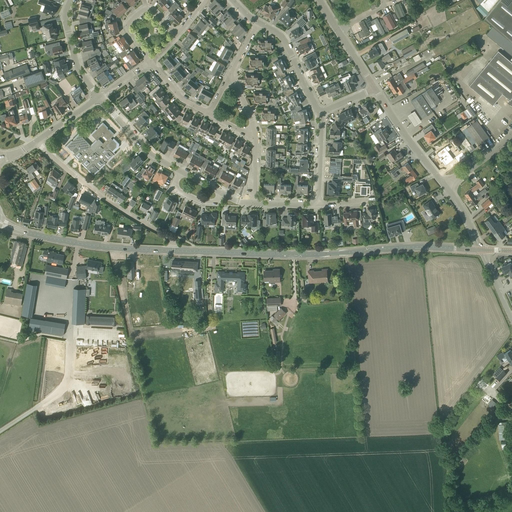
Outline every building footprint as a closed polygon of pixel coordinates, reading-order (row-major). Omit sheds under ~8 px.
[(39,0),(38,3),(45,5),(43,12),(47,13),(47,12),(54,14),(54,13),(55,13),(56,11),(55,10),(57,6),(50,4),(51,1),(46,0),(39,0)] [(167,0),(162,6),(166,10),(170,6),(172,8),(177,3),(176,2),(175,1),(174,0),(167,0)] [(210,1),(206,6),(207,7),(209,5),(213,9),(219,3),(219,2),(219,1),(217,0),(213,0),(212,2),(210,1)] [(284,8),(287,5),(290,1),(288,0),(283,0),(280,5),(284,8)] [(296,0),(290,0),(290,1),(287,5),(291,8),(297,0),(296,0)] [(476,0),(480,4),(480,3),(488,11),(497,0),(476,0)] [(511,0),(499,0),(484,18),(493,26),(511,41),(511,0)] [(115,3),(123,13),(128,9),(124,5),(122,2),(120,3),(118,1),(115,3)] [(79,9),(88,12),(90,6),(93,8),(94,5),(90,3),(89,6),(81,4),(79,9)] [(119,16),(123,13),(115,3),(113,4),(113,8),(110,11),(106,9),(105,12),(111,15),(112,12),(113,12),(114,13),(115,12),(119,16)] [(179,5),(177,3),(172,8),(174,10),(169,15),(173,19),(179,13),(182,10),(178,6),(179,5)] [(217,13),(223,7),(223,6),(223,5),(220,3),(219,3),(213,9),(217,13)] [(393,6),(398,18),(405,15),(400,3),(393,6)] [(276,14),(278,10),(279,8),(274,5),(274,6),(269,4),(268,6),(265,4),(263,8),(261,12),(264,14),(264,15),(272,19),(275,14),(276,14)] [(0,15),(2,19),(10,15),(7,8),(0,11),(0,15)] [(87,17),(88,12),(79,9),(78,15),(85,17),(85,20),(92,20),(92,18),(87,17)] [(282,23),(282,22),(286,26),(295,16),(293,14),(293,13),(294,12),(292,10),(291,10),(290,11),(288,9),(279,19),(279,20),(279,21),(281,23),(282,23)] [(224,21),(231,15),(227,11),(220,17),(224,21)] [(173,19),(177,23),(183,17),(179,13),(173,19)] [(397,25),(395,22),(390,13),(382,16),(389,29),(397,25)] [(234,18),(235,18),(232,15),(231,15),(224,21),(223,23),(225,25),(224,27),(227,30),(233,25),(231,23),(235,19),(234,18)] [(294,24),(291,28),(292,30),(291,31),(292,33),(295,38),(299,36),(303,33),(305,32),(305,31),(302,27),(307,22),(302,17),(302,16),(301,15),(297,19),(298,20),(294,24)] [(207,20),(204,17),(202,19),(201,20),(200,19),(197,23),(204,29),(208,25),(210,27),(211,28),(213,26),(210,23),(207,20)] [(373,20),(371,21),(372,25),(375,23),(378,29),(380,33),(384,31),(377,18),(373,20)] [(108,24),(109,29),(118,27),(117,21),(111,23),(110,19),(105,20),(106,24),(108,24)] [(80,31),(89,29),(87,23),(92,22),(92,20),(85,20),(86,23),(78,25),(80,31)] [(4,22),(6,29),(13,28),(11,21),(4,22)] [(362,37),(363,37),(364,37),(366,35),(366,36),(370,34),(363,21),(359,23),(363,30),(360,32),(362,37)] [(37,22),(29,24),(31,31),(39,29),(37,22)] [(202,38),(204,36),(203,35),(201,34),(204,29),(197,23),(193,28),(197,31),(198,32),(197,34),(202,38)] [(240,24),(239,23),(235,27),(233,25),(227,30),(228,30),(229,29),(231,31),(232,30),(233,30),(231,32),(234,36),(243,27),(242,27),(243,26),(240,23),(240,24)] [(52,24),(43,26),(44,33),(46,32),(48,40),(57,37),(56,34),(58,34),(56,28),(53,29),(52,24)] [(240,38),(247,31),(246,31),(247,30),(244,27),(243,28),(243,27),(234,36),(238,40),(240,38)] [(410,34),(407,28),(390,38),(393,43),(410,34)] [(185,38),(193,44),(197,38),(200,41),(202,38),(197,34),(195,37),(190,33),(185,38)] [(301,45),(298,46),(301,53),(305,51),(310,49),(313,48),(311,44),(308,45),(308,44),(311,42),(309,37),(311,36),(309,33),(307,35),(308,37),(304,39),(299,41),(300,42),(301,45)] [(84,47),(93,45),(91,40),(94,39),(93,36),(87,38),(87,40),(82,42),(84,47)] [(126,41),(123,36),(119,39),(115,42),(113,40),(111,41),(109,43),(110,45),(113,43),(113,45),(114,45),(116,48),(119,46),(126,41)] [(188,51),(190,49),(189,48),(193,44),(185,38),(182,42),(185,44),(183,47),(188,51)] [(225,46),(222,51),(230,56),(233,51),(230,49),(232,46),(231,45),(228,42),(226,40),(224,46),(225,46)] [(130,45),(126,41),(119,46),(122,51),(123,50),(126,48),(130,45)] [(62,48),(62,47),(61,45),(60,46),(59,42),(44,45),(46,51),(50,50),(51,55),(54,55),(63,52),(64,51),(63,48),(62,48)] [(378,44),(377,44),(372,47),(373,49),(369,52),(372,58),(379,54),(377,50),(380,49),(378,44)] [(418,52),(417,51),(416,49),(413,44),(401,51),(406,59),(418,52)] [(91,55),(100,51),(99,49),(95,48),(93,49),(93,45),(84,47),(85,53),(90,52),(91,55)] [(129,53),(126,55),(125,53),(121,56),(122,58),(126,55),(127,58),(129,60),(136,55),(133,50),(129,53)] [(511,105),(511,61),(498,50),(469,85),(493,105),(502,93),(507,97),(506,99),(509,101),(507,102),(511,105)] [(87,60),(90,66),(102,59),(100,55),(101,52),(101,51),(100,51),(91,55),(92,58),(87,60)] [(222,51),(219,56),(228,61),(230,56),(222,51)] [(166,65),(173,59),(171,56),(173,54),(172,52),(173,52),(172,52),(163,60),(166,65)] [(317,58),(318,58),(315,52),(310,54),(306,56),(307,59),(304,60),(306,63),(308,68),(314,65),(316,68),(319,66),(318,63),(319,63),(317,58)] [(9,59),(13,58),(12,53),(0,55),(0,56),(1,61),(9,59)] [(216,58),(207,53),(205,57),(214,61),(216,58)] [(379,69),(383,67),(385,66),(383,63),(391,58),(389,53),(374,62),(379,69)] [(421,58),(418,54),(413,57),(413,58),(409,60),(411,63),(415,61),(415,62),(421,58)] [(129,60),(125,63),(129,67),(128,67),(130,70),(137,65),(136,65),(135,63),(140,59),(136,55),(129,60)] [(276,65),(277,67),(286,63),(285,63),(285,62),(284,61),(284,60),(283,61),(282,61),(282,60),(281,60),(281,59),(278,60),(277,57),(276,55),(271,58),(274,65),(276,65)] [(176,68),(179,65),(181,63),(179,61),(175,57),(173,59),(166,65),(170,69),(174,66),(176,68)] [(59,60),(54,61),(56,68),(57,67),(58,74),(57,74),(60,78),(62,80),(65,77),(64,75),(63,73),(65,73),(65,72),(68,71),(67,66),(66,66),(65,63),(65,64),(64,59),(59,60)] [(101,70),(107,66),(105,63),(103,64),(101,60),(102,59),(90,66),(92,71),(99,67),(101,70)] [(222,70),(225,66),(217,61),(214,66),(222,70)] [(286,64),(286,63),(277,67),(279,70),(274,72),(277,77),(279,76),(285,74),(284,71),(286,70),(286,69),(285,67),(286,67),(286,66),(286,65),(286,64)] [(414,73),(425,66),(423,63),(406,73),(407,76),(414,73)] [(7,81),(29,72),(30,72),(27,64),(4,73),(7,81)] [(100,81),(107,75),(105,72),(109,68),(107,66),(101,70),(102,72),(96,76),(100,81)] [(176,76),(183,70),(180,66),(172,72),(176,76)] [(206,68),(205,71),(209,73),(210,73),(214,76),(217,77),(218,75),(220,75),(222,70),(214,66),(212,71),(206,68)] [(118,67),(115,69),(121,76),(124,74),(123,74),(121,71),(118,67)] [(313,77),(312,77),(314,82),(319,80),(325,78),(327,76),(325,73),(323,74),(320,67),(317,68),(313,70),(314,73),(312,74),(313,77)] [(28,89),(45,81),(46,81),(47,81),(44,68),(40,69),(41,70),(29,74),(23,76),(28,89)] [(184,81),(189,76),(191,74),(189,71),(189,72),(186,68),(183,70),(176,76),(180,81),(181,79),(184,81)] [(396,83),(403,79),(399,73),(386,81),(390,87),(396,83)] [(390,87),(394,93),(397,91),(399,94),(403,91),(405,90),(408,88),(406,84),(417,78),(414,73),(407,76),(403,79),(396,83),(390,87)] [(107,75),(100,81),(103,85),(110,80),(112,82),(114,80),(111,76),(110,74),(107,75)] [(286,76),(285,74),(279,76),(277,77),(279,81),(281,80),(282,82),(284,81),(285,84),(293,80),(293,79),(293,78),(292,78),(291,77),(290,78),(289,76),(289,75),(286,76)] [(144,75),(140,79),(146,85),(150,82),(144,75)] [(342,79),(340,75),(338,76),(341,84),(344,83),(344,84),(346,88),(347,88),(348,91),(356,88),(354,84),(357,82),(354,75),(349,77),(348,76),(342,79)] [(161,83),(156,77),(153,79),(158,85),(161,83)] [(147,87),(146,85),(140,79),(135,82),(140,88),(141,89),(143,91),(147,87)] [(184,86),(189,89),(194,82),(190,79),(184,86)] [(294,80),(293,80),(285,84),(286,86),(284,87),(286,90),(283,91),(284,94),(293,90),(291,88),(294,86),(293,85),(293,84),(294,83),(294,82),(294,81),(294,80)] [(198,90),(199,88),(202,84),(199,82),(197,84),(194,82),(189,89),(193,93),(197,89),(198,90)] [(321,86),(317,88),(320,96),(325,93),(327,92),(329,96),(332,95),(333,97),(334,97),(339,94),(338,92),(341,90),(339,86),(338,83),(334,85),(333,84),(329,86),(327,83),(322,86),(321,86)] [(199,88),(198,90),(197,92),(200,94),(198,96),(203,99),(208,90),(210,87),(206,85),(204,85),(204,86),(202,84),(199,88)] [(0,88),(0,99),(12,95),(11,94),(12,93),(10,86),(0,88)] [(80,86),(76,89),(70,93),(77,103),(77,102),(84,97),(83,96),(84,94),(79,87),(80,86)] [(148,93),(155,100),(160,96),(164,93),(164,92),(162,90),(163,89),(161,87),(156,91),(154,88),(150,92),(148,93)] [(422,118),(426,115),(433,111),(431,108),(441,101),(431,87),(411,101),(422,118)] [(142,99),(145,96),(139,89),(136,92),(139,96),(142,99)] [(203,99),(208,101),(213,93),(208,90),(203,99)] [(301,96),(300,95),(300,94),(299,94),(298,94),(297,93),(296,92),(294,93),(293,90),(284,94),(286,97),(288,102),(293,100),(301,96)] [(160,96),(155,100),(159,105),(161,103),(163,106),(161,108),(166,103),(171,100),(168,97),(169,97),(167,94),(166,95),(164,93),(160,96)] [(9,99),(10,105),(16,104),(15,99),(15,98),(14,94),(12,95),(4,98),(4,101),(9,99)] [(42,100),(43,103),(44,102),(45,106),(38,107),(39,111),(38,112),(38,115),(40,114),(41,118),(48,116),(47,112),(48,112),(47,109),(46,109),(45,107),(49,105),(46,98),(45,96),(41,98),(42,100)] [(139,96),(136,99),(142,105),(145,102),(142,99),(139,96)] [(294,110),(295,109),(300,107),(299,104),(302,103),(301,102),(300,100),(302,100),(302,99),(302,98),(302,97),(301,97),(301,96),(293,100),(294,103),(292,104),(289,107),(291,111),(294,110)] [(64,100),(62,97),(56,102),(57,103),(53,106),(56,111),(57,110),(59,114),(65,110),(63,107),(67,104),(64,100)] [(130,109),(133,107),(134,107),(131,103),(130,101),(127,97),(120,102),(124,107),(127,105),(130,109)] [(166,103),(161,108),(165,113),(164,113),(164,115),(165,117),(169,113),(177,107),(175,104),(175,105),(173,102),(168,106),(166,103)] [(367,114),(369,113),(374,110),(370,105),(368,102),(362,106),(364,108),(359,111),(363,116),(367,113),(367,114)] [(469,110),(465,112),(469,117),(472,115),(473,116),(476,114),(468,104),(466,106),(467,108),(469,110)] [(179,123),(183,117),(180,115),(179,117),(176,116),(181,112),(179,109),(177,107),(169,113),(173,118),(177,120),(176,121),(179,123)] [(294,118),(310,115),(310,114),(309,113),(309,112),(308,111),(308,112),(307,112),(307,110),(306,110),(306,109),(302,110),(300,107),(295,109),(294,110),(291,111),(293,115),(294,118)] [(13,109),(8,110),(10,115),(6,116),(6,114),(0,115),(2,120),(6,119),(7,125),(14,123),(15,125),(17,124),(16,122),(14,115),(15,115),(13,109)] [(29,121),(28,117),(27,113),(25,109),(22,110),(22,111),(18,112),(21,123),(29,121)] [(355,119),(353,114),(351,109),(342,113),(339,114),(340,116),(337,120),(345,125),(347,122),(355,119)] [(406,115),(413,125),(419,121),(412,110),(406,115)] [(141,118),(136,122),(138,124),(137,124),(138,126),(139,127),(140,126),(141,128),(144,126),(145,127),(149,124),(146,119),(149,116),(145,112),(144,111),(142,112),(139,115),(141,118)] [(468,117),(463,111),(459,113),(464,120),(468,117)] [(188,128),(191,121),(188,120),(191,115),(189,113),(188,114),(185,112),(183,117),(179,123),(180,123),(181,121),(184,123),(182,125),(188,128)] [(299,126),(305,126),(305,122),(309,121),(309,120),(308,118),(310,118),(310,117),(310,116),(310,115),(294,118),(294,121),(299,120),(300,122),(295,124),(293,124),(293,125),(295,126),(299,126)] [(191,121),(188,128),(196,132),(198,129),(200,126),(197,125),(200,119),(197,118),(194,117),(191,121)] [(203,120),(200,126),(198,129),(201,131),(200,133),(205,136),(209,130),(206,128),(209,123),(206,121),(206,122),(203,120)] [(468,123),(460,128),(462,131),(471,143),(475,140),(476,141),(479,145),(489,138),(487,135),(486,134),(477,120),(470,125),(468,123)] [(71,140),(66,146),(71,151),(72,150),(74,151),(73,151),(75,153),(73,155),(77,159),(78,159),(79,160),(80,160),(82,162),(81,162),(82,163),(82,164),(86,168),(87,168),(89,169),(88,170),(93,176),(99,170),(98,169),(99,168),(100,169),(104,165),(105,164),(104,163),(106,162),(105,162),(107,160),(109,159),(109,160),(114,155),(112,152),(113,151),(114,152),(119,147),(119,143),(114,138),(112,139),(111,138),(114,134),(109,129),(107,128),(108,127),(103,122),(97,127),(98,128),(96,129),(91,134),(96,140),(91,145),(79,133),(73,139),(74,139),(72,141),(71,140)] [(330,130),(330,137),(335,137),(340,137),(340,130),(342,126),(339,125),(335,122),(332,127),(330,130)] [(431,141),(431,140),(436,137),(432,132),(434,131),(433,130),(435,129),(432,124),(423,130),(425,134),(424,135),(426,138),(425,139),(427,142),(428,141),(429,142),(430,141),(431,141)] [(214,141),(217,134),(214,133),(217,127),(215,126),(214,127),(211,125),(209,130),(205,136),(205,137),(208,139),(209,138),(214,141)] [(267,128),(267,133),(276,134),(276,130),(280,130),(280,128),(282,128),(282,125),(274,125),(274,128),(272,128),(267,128)] [(147,135),(149,137),(153,142),(157,138),(159,137),(158,137),(160,135),(158,133),(160,132),(156,127),(154,129),(152,126),(150,128),(146,131),(149,134),(147,135)] [(305,126),(299,126),(295,126),(295,129),(299,129),(299,131),(297,131),(295,133),(295,134),(301,135),(310,135),(310,134),(310,133),(309,132),(308,132),(308,130),(308,129),(305,129),(305,126)] [(376,131),(373,133),(376,138),(379,141),(379,142),(383,139),(385,138),(389,135),(385,129),(382,131),(381,128),(376,131)] [(220,141),(223,143),(229,133),(226,132),(226,133),(223,131),(220,136),(217,134),(214,141),(219,144),(220,141)] [(231,150),(234,143),(231,142),(234,137),(231,136),(231,135),(229,133),(223,143),(227,145),(225,147),(231,150)] [(310,135),(301,135),(300,137),(298,137),(298,144),(307,144),(304,144),(304,141),(307,141),(307,138),(309,138),(310,137),(310,136),(310,135)] [(162,143),(160,148),(162,149),(164,151),(165,150),(166,151),(168,149),(171,151),(173,146),(176,143),(169,139),(168,142),(164,140),(162,143)] [(239,154),(242,148),(240,147),(243,141),(240,140),(237,139),(234,143),(231,150),(232,147),(235,149),(234,151),(239,154)] [(334,155),(339,155),(339,150),(341,150),(341,142),(338,142),(333,142),(333,147),(329,147),(329,154),(334,154),(334,155)] [(178,158),(183,150),(184,147),(177,143),(176,145),(178,146),(173,155),(178,158)] [(245,143),(242,148),(239,154),(240,153),(248,157),(250,155),(247,153),(250,147),(247,146),(248,145),(245,143)] [(307,144),(298,144),(297,143),(297,147),(300,148),(300,150),(304,150),(303,153),(308,153),(309,153),(309,152),(309,151),(309,150),(309,149),(309,148),(309,147),(308,147),(307,147),(307,145),(307,144)] [(374,147),(378,155),(388,149),(385,145),(380,148),(377,144),(374,147)] [(439,150),(435,153),(445,167),(452,161),(449,157),(448,156),(451,154),(449,151),(451,149),(448,144),(443,148),(439,150)] [(185,151),(183,150),(178,158),(183,160),(186,155),(189,157),(192,150),(190,148),(185,151)] [(397,162),(404,157),(400,152),(397,154),(394,149),(390,152),(386,155),(391,162),(393,165),(397,162)] [(193,166),(198,158),(199,155),(200,154),(195,152),(195,151),(192,150),(189,157),(191,158),(188,163),(193,166)] [(128,161),(121,167),(125,171),(132,165),(136,169),(140,165),(144,161),(143,160),(144,160),(141,157),(141,158),(138,155),(135,158),(133,156),(131,157),(128,161)] [(199,155),(198,158),(193,166),(198,168),(201,163),(204,165),(207,159),(199,155)] [(307,159),(307,156),(301,156),(299,156),(299,159),(300,159),(299,169),(302,169),(307,170),(307,166),(308,166),(308,167),(309,163),(308,163),(307,163),(307,159)] [(208,174),(213,166),(210,164),(211,161),(207,159),(204,165),(206,166),(203,171),(208,174)] [(338,178),(341,178),(347,178),(352,179),(352,176),(342,176),(340,176),(341,161),(335,161),(330,161),(329,167),(328,167),(328,172),(333,173),(338,173),(338,178)] [(36,168),(36,170),(39,167),(36,162),(33,164),(26,168),(29,172),(29,173),(30,173),(31,175),(30,176),(32,178),(37,175),(33,170),(36,168)] [(413,180),(417,177),(417,176),(415,173),(414,173),(411,169),(412,168),(407,162),(403,165),(402,166),(403,166),(400,168),(402,172),(405,169),(407,172),(410,176),(405,180),(407,183),(410,182),(412,180),(413,180)] [(214,163),(213,166),(208,174),(213,176),(216,172),(218,173),(222,167),(214,163)] [(223,182),(229,171),(226,169),(227,165),(224,163),(222,167),(218,173),(221,175),(218,179),(223,182)] [(149,179),(150,177),(153,173),(152,172),(154,169),(154,168),(154,167),(151,165),(150,166),(148,169),(146,168),(145,169),(143,168),(141,170),(135,175),(139,178),(142,178),(143,176),(145,177),(145,178),(147,179),(149,179)] [(396,177),(398,175),(395,172),(399,169),(397,166),(391,171),(396,177)] [(52,173),(49,176),(49,177),(53,180),(52,184),(51,185),(56,187),(57,183),(56,182),(58,179),(62,175),(53,169),(51,172),(52,173)] [(233,181),(237,175),(229,171),(223,182),(228,184),(231,180),(233,181)] [(151,182),(156,185),(157,182),(160,184),(161,184),(162,184),(163,183),(164,182),(164,183),(168,176),(167,176),(168,175),(164,173),(163,174),(161,172),(161,174),(158,172),(153,180),(151,182)] [(233,181),(231,185),(234,187),(234,188),(236,189),(237,188),(240,183),(244,186),(246,179),(242,176),(240,176),(241,174),(238,173),(237,175),(233,181)] [(357,174),(352,174),(352,176),(352,179),(352,181),(356,181),(356,183),(355,183),(355,192),(360,192),(360,193),(364,193),(366,193),(366,192),(370,192),(370,183),(365,183),(365,181),(359,181),(358,181),(357,174)] [(132,179),(127,176),(121,184),(126,187),(132,179)] [(278,177),(277,179),(277,186),(280,186),(280,192),(283,192),(283,193),(287,193),(287,192),(291,192),(291,184),(284,184),(284,183),(281,182),(281,178),(278,177)] [(328,183),(327,194),(334,194),(334,195),(338,195),(339,190),(339,187),(341,187),(341,181),(341,178),(338,178),(338,179),(332,179),(332,183),(328,183)] [(39,186),(34,179),(27,184),(32,191),(39,186)] [(274,186),(277,186),(277,179),(274,179),(274,184),(264,183),(263,191),(267,191),(267,192),(267,193),(271,193),(271,192),(271,191),(274,192),(274,186)] [(475,195),(472,192),(480,187),(481,187),(484,185),(483,183),(480,179),(476,182),(478,183),(469,189),(470,190),(465,194),(469,199),(475,195)] [(71,196),(72,195),(76,191),(73,188),(75,186),(68,181),(62,188),(68,192),(67,193),(71,196)] [(122,189),(121,188),(119,186),(112,182),(111,185),(109,187),(106,192),(116,198),(122,189)] [(417,182),(410,186),(412,191),(416,190),(419,195),(426,191),(426,190),(425,187),(424,187),(422,184),(419,185),(417,182)] [(308,185),(303,185),(297,185),(297,187),(297,192),(300,192),(300,193),(300,194),(304,194),(303,194),(304,193),(307,193),(308,185)] [(116,198),(122,202),(125,198),(126,195),(125,194),(128,189),(124,186),(122,189),(116,198)] [(54,201),(55,199),(58,190),(55,189),(53,194),(49,193),(48,197),(50,198),(54,201)] [(475,195),(469,199),(473,205),(482,198),(483,198),(479,192),(475,195)] [(82,195),(79,201),(89,205),(88,207),(93,208),(95,199),(86,195),(85,196),(82,195)] [(71,210),(76,198),(72,196),(67,208),(71,210)] [(167,196),(163,205),(164,205),(163,207),(169,209),(168,211),(173,213),(178,203),(171,200),(172,199),(167,196)] [(492,202),(494,200),(492,197),(489,199),(489,198),(481,205),(484,209),(492,202)] [(143,201),(142,203),(139,208),(146,212),(150,205),(152,202),(145,198),(143,201)] [(429,215),(427,216),(430,219),(439,213),(431,200),(423,205),(429,215)] [(181,215),(192,221),(197,211),(192,209),(193,208),(186,205),(181,215)] [(35,216),(34,221),(35,221),(35,224),(42,226),(43,221),(43,217),(43,216),(44,214),(43,214),(44,211),(40,211),(41,208),(40,207),(38,207),(37,207),(36,210),(35,216)] [(366,213),(363,213),(363,222),(364,227),(366,227),(367,229),(371,224),(370,221),(373,221),(373,218),(376,218),(375,208),(368,209),(366,209),(366,213)] [(153,210),(149,217),(155,220),(159,213),(153,210)] [(354,224),(354,227),(359,227),(357,210),(351,211),(351,212),(343,213),(344,225),(349,224),(354,224)] [(49,220),(48,222),(48,227),(56,228),(57,225),(60,226),(66,226),(66,224),(67,219),(68,213),(62,212),(62,218),(58,217),(53,216),(53,215),(49,215),(49,216),(49,220)] [(201,219),(201,224),(209,224),(209,222),(214,223),(214,219),(216,219),(217,213),(211,213),(211,214),(209,214),(201,214),(201,219)] [(222,218),(222,225),(225,225),(235,225),(236,225),(236,221),(236,216),(227,216),(227,213),(222,213),(222,218)] [(276,223),(276,218),(275,218),(275,213),(266,213),(266,218),(263,218),(263,226),(271,226),(272,227),(276,227),(277,227),(277,223),(276,223)] [(332,226),(331,223),(332,223),(334,222),(334,223),(338,223),(337,215),(334,216),(331,217),(331,213),(324,214),(324,220),(324,224),(325,226),(332,226)] [(71,223),(70,227),(71,227),(71,230),(78,231),(79,227),(83,228),(86,228),(87,229),(91,215),(86,214),(84,220),(80,219),(73,218),(72,223),(71,223)] [(247,224),(247,225),(257,225),(257,219),(258,219),(258,216),(257,216),(257,214),(248,214),(248,217),(241,217),(241,222),(241,224),(247,224)] [(296,225),(296,220),(295,220),(295,215),(288,214),(287,218),(282,218),(282,225),(287,226),(288,224),(288,225),(289,225),(290,225),(290,226),(291,226),(292,226),(293,226),(294,225),(296,225)] [(303,214),(302,214),(302,226),(312,226),(312,231),(318,231),(318,228),(318,223),(313,223),(313,214),(307,214),(304,214),(303,214)] [(175,216),(171,223),(177,226),(180,219),(175,216)] [(493,233),(502,227),(498,220),(495,222),(491,217),(484,221),(493,233)] [(401,231),(405,230),(402,220),(398,221),(399,224),(387,227),(389,236),(393,235),(394,235),(398,234),(397,233),(402,232),(401,231)] [(108,236),(109,231),(110,225),(104,224),(104,225),(95,224),(94,232),(103,234),(103,235),(108,236)] [(427,229),(426,229),(427,233),(428,235),(437,231),(437,230),(435,225),(427,229)] [(131,239),(132,229),(119,227),(117,237),(131,239)] [(493,233),(498,240),(508,233),(505,229),(504,230),(502,227),(493,233)] [(14,246),(10,260),(9,262),(21,266),(25,252),(27,247),(25,247),(26,244),(15,241),(14,246)] [(47,261),(62,264),(63,255),(53,253),(53,252),(50,251),(49,250),(48,251),(45,250),(44,256),(48,257),(47,259),(48,259),(47,261)] [(77,277),(77,278),(86,278),(85,268),(86,268),(98,271),(99,272),(102,273),(103,267),(100,266),(101,262),(88,259),(87,265),(76,266),(77,272),(75,272),(75,274),(76,277),(77,277)] [(172,260),(172,269),(181,270),(181,269),(185,269),(185,272),(193,272),(193,270),(194,270),(197,271),(197,269),(197,267),(197,262),(186,261),(182,261),(173,260),(172,260)] [(154,262),(135,262),(135,271),(143,271),(143,275),(149,275),(148,272),(148,271),(154,271),(154,262)] [(511,277),(511,276),(511,265),(511,262),(501,267),(504,273),(508,271),(511,277)] [(66,278),(68,269),(46,265),(45,274),(66,278)] [(327,273),(327,269),(322,269),(322,271),(313,271),(313,270),(308,271),(309,276),(309,280),(312,280),(312,282),(323,281),(324,282),(328,282),(327,273)] [(279,271),(264,272),(264,277),(264,279),(264,281),(269,281),(269,282),(279,281),(279,276),(279,271)] [(237,292),(245,292),(245,284),(243,284),(243,280),(244,280),(244,273),(238,272),(238,273),(223,273),(223,272),(218,272),(217,283),(216,283),(215,293),(223,293),(224,282),(223,282),(223,280),(238,281),(238,283),(237,283),(237,292)] [(65,287),(66,279),(47,276),(45,284),(65,287)] [(24,315),(35,316),(39,283),(28,282),(24,315)] [(195,293),(193,293),(194,299),(196,299),(196,300),(202,299),(202,298),(203,298),(202,288),(201,288),(201,285),(195,286),(195,293)] [(6,290),(4,302),(20,305),(22,293),(11,291),(12,289),(6,288),(6,290)] [(277,306),(278,306),(279,306),(279,305),(280,305),(280,297),(266,298),(267,306),(267,311),(277,310),(277,306)] [(276,324),(286,313),(281,308),(278,310),(273,316),(272,315),(269,318),(276,324)] [(117,317),(86,315),(86,324),(116,325),(117,317)] [(28,330),(43,332),(45,320),(31,317),(28,330)] [(504,361),(506,361),(508,360),(511,365),(511,364),(511,352),(510,350),(504,353),(503,352),(497,356),(500,360),(502,359),(504,361)] [(499,382),(508,372),(503,369),(495,378),(499,382)] [(508,424),(499,425),(499,427),(499,434),(509,434),(508,424)]
